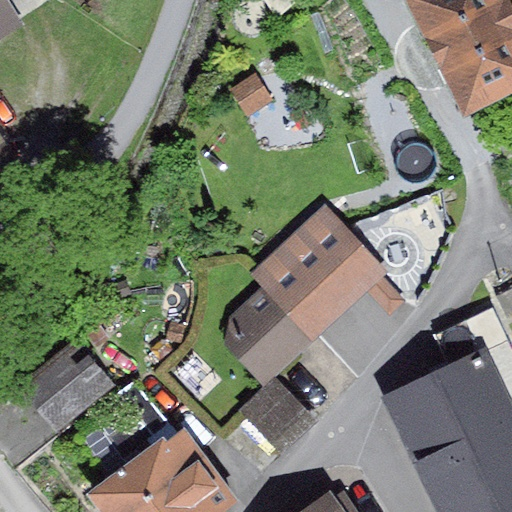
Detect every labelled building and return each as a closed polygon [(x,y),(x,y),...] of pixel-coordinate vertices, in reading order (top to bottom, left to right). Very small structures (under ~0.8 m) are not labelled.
[(0,0),(0,45),(27,28),(7,0),(0,0)] [(511,24),(499,0),(417,0),(404,7),(465,125),(511,100),(511,24)] [(257,77),(230,95),(248,122),(275,104),(257,77)] [(326,210),(251,281),(263,294),(314,348),(368,297),(384,282),(390,276),(326,210)] [(384,282),(368,297),(391,320),(406,305),(384,282)] [(231,320),(225,351),(263,391),(314,348),(263,294),(231,320)] [(437,342),(454,379),(487,363),(511,416),(511,353),(494,315),(437,342)] [(75,346),(19,395),(57,438),(113,389),(75,346)] [(454,379),(385,410),(432,511),(511,511),(511,416),(487,363),(454,379)] [(279,387),(245,419),(284,461),(318,428),(279,387)] [(126,490),(96,511),(238,511),(185,437),(157,457),(137,429),(101,454),(126,490)]
